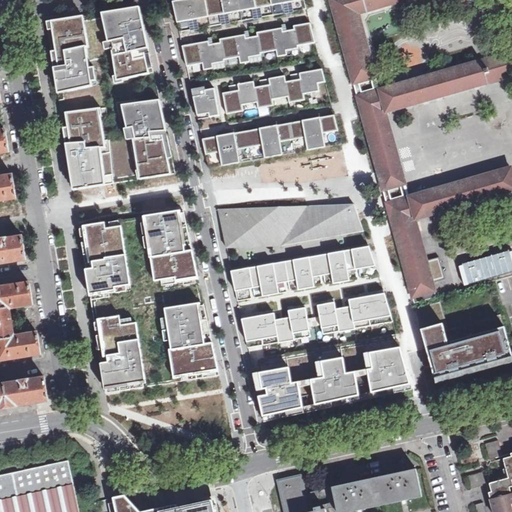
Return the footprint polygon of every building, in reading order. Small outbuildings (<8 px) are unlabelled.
[(304,8),(302,0),(174,0),(173,0),(179,31),(304,8)] [(330,0),(354,83),(375,77),(357,13),(404,0),(330,0)] [(140,7),(132,9),(134,18),(142,16),(140,7)] [(132,9),(103,15),(108,42),(110,42),(111,49),(117,76),(117,80),(124,79),(149,74),(143,45),(147,44),(142,16),(134,18),(132,9)] [(79,17),(52,22),(59,68),(55,68),(58,87),(67,86),(68,91),(94,87),(93,82),(91,68),(87,48),(89,47),(86,25),(80,26),(79,17)] [(59,68),(52,22),(47,22),(55,68),(59,68)] [(209,40),(183,44),(186,65),(203,62),(204,68),(213,67),(213,63),(225,60),(225,58),(239,56),(240,62),(250,61),(249,56),(261,54),(261,52),(276,50),(277,56),(287,54),(286,50),(298,48),(298,46),(315,43),(311,22),(294,25),(294,29),(283,31),(282,27),(257,32),(258,35),(246,37),(246,33),(220,38),(220,41),(209,43),(209,40)] [(143,45),(149,74),(153,73),(147,44),(143,45)] [(511,52),(357,96),(383,190),(406,184),(385,112),(511,76),(511,52)] [(238,83),(223,85),(225,105),(243,103),(242,96),(259,94),(259,100),(273,98),(273,94),(279,93),(279,100),(294,98),(294,94),(305,93),(304,90),(325,88),(323,62),(299,65),(300,72),(288,73),(287,67),(269,69),(270,78),(258,79),(257,74),(238,76),(238,83)] [(117,80),(117,76),(113,77),(115,84),(124,82),(124,79),(117,80)] [(207,80),(193,81),(196,117),(209,116),(209,110),(220,109),(217,83),(208,84),(207,80)] [(0,102),(2,102),(0,90),(0,153),(10,152),(6,131),(0,131),(0,102)] [(165,125),(160,99),(122,106),(127,128),(133,127),(135,138),(133,138),(139,171),(145,170),(147,179),(176,174),(173,158),(168,159),(161,125),(165,125)] [(102,108),(91,110),(92,116),(101,115),(103,115),(102,108)] [(92,116),(91,110),(62,114),(64,128),(69,127),(71,144),(67,144),(73,183),(81,182),(81,189),(99,186),(98,178),(105,177),(101,147),(106,147),(101,115),(92,116)] [(337,120),(205,143),(209,170),(342,147),(337,120)] [(173,158),(165,125),(161,125),(168,159),(173,158)] [(135,138),(133,127),(127,128),(125,128),(127,140),(133,138),(135,138)] [(511,170),(511,168),(386,203),(414,303),(437,297),(415,219),(511,191),(511,170)] [(147,179),(145,170),(139,171),(137,171),(139,180),(147,179)] [(0,201),(17,199),(13,175),(0,177),(0,201)] [(98,178),(99,186),(107,185),(105,177),(98,178)] [(391,191),(392,200),(407,197),(406,188),(391,191)] [(145,215),(158,286),(198,280),(185,209),(145,215)] [(278,210),(216,216),(227,254),(288,250),(364,239),(352,210),(278,210)] [(80,224),(93,299),(134,293),(122,217),(80,224)] [(18,238),(0,240),(0,264),(21,261),(18,238)] [(372,248),(232,271),(236,301),(379,278),(372,248)] [(460,267),(466,288),(511,275),(511,254),(511,253),(460,267)] [(0,306),(8,305),(28,302),(25,279),(4,282),(0,283),(0,306)] [(390,294),(244,321),(249,351),(395,324),(390,294)] [(441,301),(416,308),(424,336),(449,329),(441,301)] [(8,305),(0,306),(0,339),(13,337),(8,305)] [(98,311),(107,383),(150,377),(140,305),(98,311)] [(166,310),(177,377),(216,371),(203,305),(166,310)] [(511,353),(501,314),(458,326),(471,373),(511,361),(511,353)] [(449,329),(424,336),(437,383),(471,373),(458,326),(449,329)] [(249,370),(258,419),(412,389),(400,328),(254,356),(257,369),(249,370)] [(34,334),(13,337),(0,339),(0,357),(16,355),(37,351),(34,334)] [(49,400),(45,378),(21,381),(0,384),(0,388),(3,407),(49,400)] [(490,459),(503,456),(499,440),(486,444),(490,459)] [(511,453),(511,454),(511,457),(503,459),(506,468),(504,469),(506,476),(498,478),(499,481),(490,484),(492,492),(489,493),(491,499),(511,493),(511,453)] [(0,511),(79,511),(69,461),(0,475),(0,511)] [(415,470),(378,479),(384,503),(421,494),(415,470)] [(471,489),(487,485),(483,472),(468,476),(471,489)] [(308,508),(300,475),(276,480),(283,511),(292,511),(294,511),(308,508)] [(378,479),(334,489),(338,511),(343,511),(384,503),(378,479)] [(511,511),(511,493),(491,499),(493,509),(498,508),(498,511),(511,511)] [(215,511),(213,501),(160,511),(147,511),(148,511),(147,511),(140,511),(125,495),(114,498),(115,502),(109,503),(110,511),(215,511)] [(486,511),(483,502),(476,505),(477,511),(486,511)]
